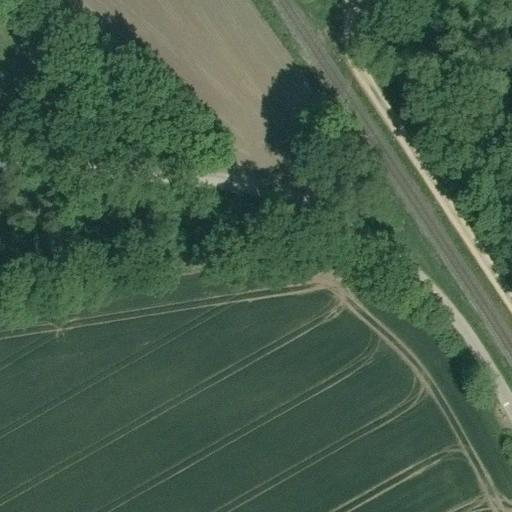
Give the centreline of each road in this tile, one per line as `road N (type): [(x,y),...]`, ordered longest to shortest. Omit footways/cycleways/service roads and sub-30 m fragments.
road 1 (track): [(511,402),(468,335),(391,250),(307,184),(0,166)]
road 2 (track): [(67,0),(307,184)]
